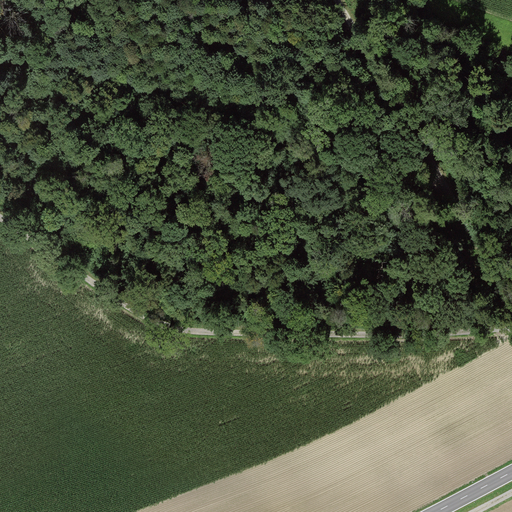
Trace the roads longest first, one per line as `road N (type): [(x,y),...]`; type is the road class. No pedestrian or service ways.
road 1 (track): [(0,217),(167,326),(363,335),(511,326)]
road 2 (track): [(446,194),(143,87),(0,50)]
road 3 (track): [(336,0),(511,302)]
